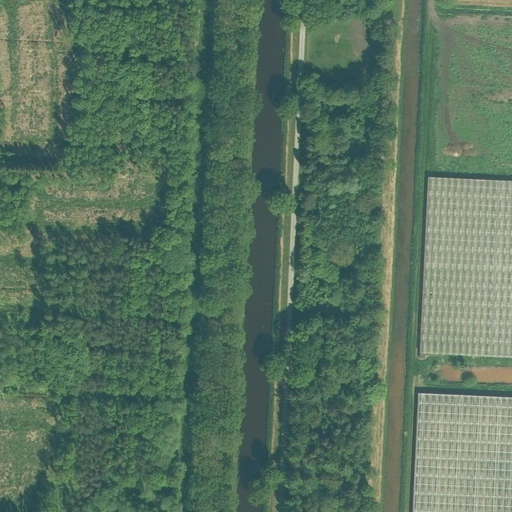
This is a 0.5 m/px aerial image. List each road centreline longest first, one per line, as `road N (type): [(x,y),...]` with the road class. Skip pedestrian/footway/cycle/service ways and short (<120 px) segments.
road 1 (unclassified): [(210,511),(235,0)]
road 2 (unclassified): [(280,511),(303,0)]
